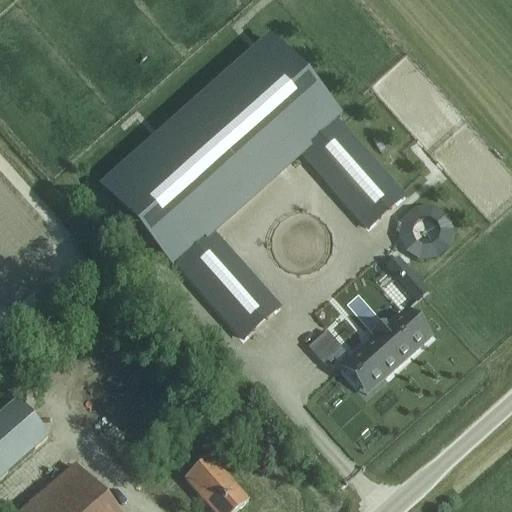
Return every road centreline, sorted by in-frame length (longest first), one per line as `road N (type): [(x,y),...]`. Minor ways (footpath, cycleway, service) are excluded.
road 1 (track): [(0,159),(40,204),(65,249),(62,280),(0,336)]
road 2 (unclassified): [(379,511),(511,395)]
